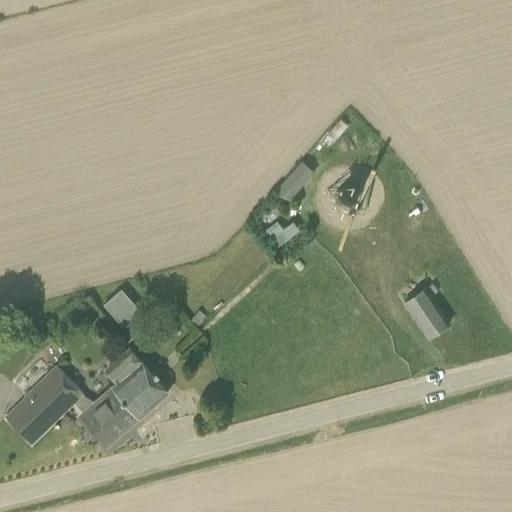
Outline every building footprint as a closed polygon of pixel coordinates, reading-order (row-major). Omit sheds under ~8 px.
[(302,162),(277,190),(289,203),(315,173),(302,162)] [(360,201),(360,199),(360,197),(360,196),(360,195),(359,193),(359,192),(358,190),(357,189),(356,188),(354,187),(352,186),(350,185),(349,185),(347,185),(345,185),(343,185),(341,186),(340,187),(338,188),(337,189),(335,191),(334,193),(334,195),(333,196),(333,198),(333,200),(334,201),(334,203),(335,206),(336,207),(337,208),(338,209),(340,210),(342,211),(344,212),(346,212),(350,212),(352,211),(355,210),(357,208),(357,207),(359,205),(359,203),(360,202),(360,201)] [(280,241),(289,235),(277,219),(269,226),(280,241)] [(437,291),(432,283),(425,288),(424,286),(402,302),(427,339),(450,323),(431,296),(437,291)] [(122,289),(104,304),(124,327),(142,312),(122,289)] [(105,369),(116,383),(95,402),(81,395),(83,392),(58,366),(6,416),(31,442),(73,402),(83,413),(80,415),(107,445),(169,391),(130,347),(105,369)]
